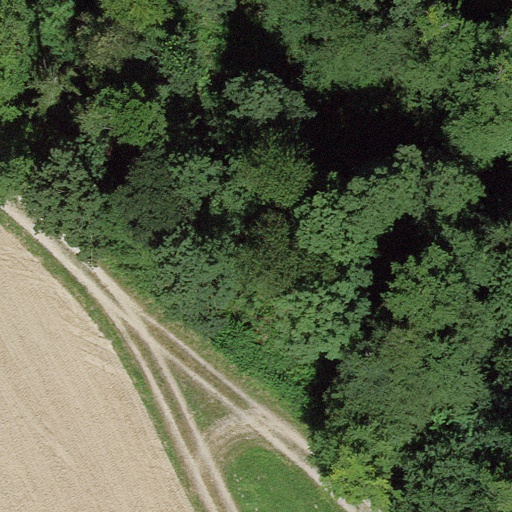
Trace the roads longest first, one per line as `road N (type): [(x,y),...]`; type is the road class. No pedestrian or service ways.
road 1 (track): [(0,217),(128,331),(209,511)]
road 2 (track): [(353,511),(238,395),(163,409)]
